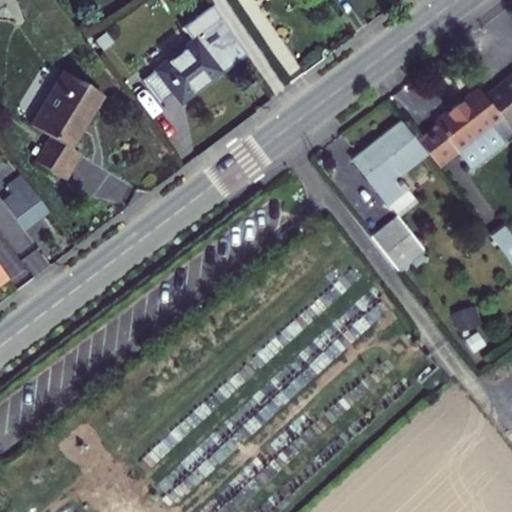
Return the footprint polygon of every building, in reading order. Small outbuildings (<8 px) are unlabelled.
[(187,27),(197,39),(223,19),(214,7),(187,27)] [(223,19),(197,39),(156,70),(144,80),(161,103),(173,94),(180,103),(221,72),(243,55),(247,52),(223,19)] [(36,117),(34,120),(43,126),(51,131),(49,134),(36,156),(67,175),(73,164),(82,150),(72,144),(105,91),(67,66),(36,117)] [(499,89),(485,100),(511,135),(511,79),(507,84),(508,85),(501,91),(499,89)] [(501,146),(511,137),(511,135),(485,100),(480,93),(438,125),(440,127),(463,158),(465,160),(494,138),(501,146)] [(404,175),(432,153),(423,140),(411,124),(364,161),(395,203),(405,216),(424,202),(414,188),(404,175)] [(463,158),(440,127),(423,140),(432,153),(446,171),(463,158)] [(28,224),(49,208),(22,174),(8,185),(14,193),(8,198),(28,224)] [(381,241),(405,271),(432,250),(409,220),(381,241)] [(496,236),(511,257),(511,229),(509,226),(496,236)] [(0,283),(10,276),(0,263),(0,283)] [(511,355),(495,369),(505,381),(511,375),(511,355)]
